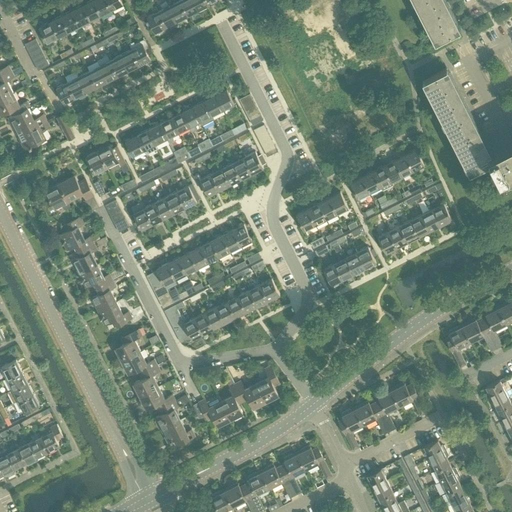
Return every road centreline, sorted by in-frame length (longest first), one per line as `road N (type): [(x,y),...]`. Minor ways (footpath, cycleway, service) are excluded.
road 1 (residential): [(273,351),(308,302),(274,220),(286,151),(219,17)]
road 2 (tertiary): [(150,498),(0,209)]
road 3 (residential): [(273,351),(182,366),(104,213)]
road 4 (residential): [(314,402),(399,335),(511,268)]
road 5 (residential): [(150,498),(260,441),(314,402)]
